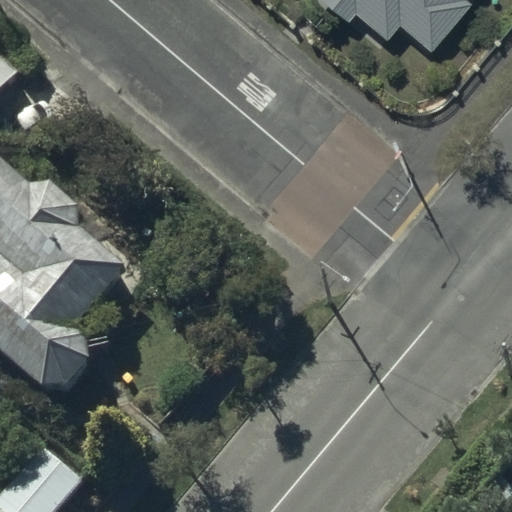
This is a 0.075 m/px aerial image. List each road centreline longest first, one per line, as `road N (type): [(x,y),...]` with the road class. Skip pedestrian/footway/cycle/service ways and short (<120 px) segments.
road 1 (residential): [(105,0),(453,295)]
road 2 (tertiary): [(453,295),(271,511)]
